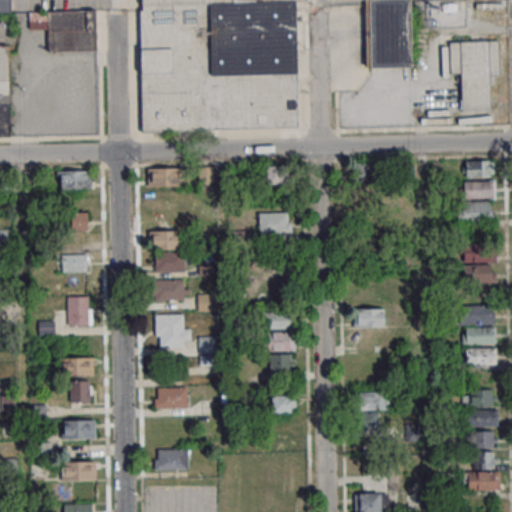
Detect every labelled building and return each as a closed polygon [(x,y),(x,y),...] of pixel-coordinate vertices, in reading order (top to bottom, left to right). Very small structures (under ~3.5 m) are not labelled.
[(0,0),(0,12),(10,13),(10,0),(0,0)] [(298,127),(297,1),(307,1),(306,0),(140,0),(142,129),(298,127)] [(365,0),(367,67),(412,67),(410,0),(365,0)] [(47,51),(96,50),(95,10),(29,10),(29,30),(47,30),(47,51)] [(448,41),(449,73),(460,73),(460,110),(490,109),(489,74),(500,74),(500,40),(448,41)] [(0,131),(9,132),(9,44),(0,44),(0,131)] [(462,159),(462,177),(495,177),(495,159),(462,159)] [(376,181),(376,163),(351,163),(351,181),(376,181)] [(289,165),(266,165),(266,184),(289,184),(289,165)] [(212,181),(212,166),(198,166),(198,181),(212,181)] [(147,167),(147,185),(179,185),(179,167),(147,167)] [(91,170),(59,170),(59,188),(91,188),(91,170)] [(462,181),(462,197),(495,197),(495,181),(462,181)] [(147,207),(196,207),(196,189),(147,189),(147,207)] [(494,201),(459,201),(458,220),(494,220),(494,201)] [(86,212),(67,212),(67,230),(86,230),(86,212)] [(259,232),(291,232),(291,212),(259,212),(259,232)] [(151,231),(151,248),(180,248),(180,231),(151,231)] [(494,243),(463,243),(463,282),(494,282),(494,243)] [(184,252),(152,252),(152,271),(184,271),(184,252)] [(61,271),(88,271),(88,253),(61,253),(61,271)] [(152,299),(188,299),(188,279),(152,279),(152,299)] [(197,292),(197,310),(215,310),(215,292),(197,292)] [(67,295),(67,324),(88,324),(88,295),(67,295)] [(459,304),(459,323),(494,323),(494,304),(459,304)] [(353,327),(385,327),(385,308),(353,308),(353,327)] [(264,328),(293,328),(293,312),(264,312),(264,328)] [(190,325),(185,325),(185,313),(155,313),(156,347),(190,346),(190,325)] [(55,320),(38,320),(38,335),(55,335),(55,320)] [(461,343),(495,343),(495,326),(461,326),(461,343)] [(265,350),(294,350),(294,332),(265,332),(265,350)] [(199,335),(199,364),(215,364),(215,335),(199,335)] [(462,347),(462,363),(495,363),(495,347),(462,347)] [(269,354),(269,371),(294,371),(294,354),(269,354)] [(92,357),(59,357),(59,375),(92,375),(92,357)] [(69,380),(69,401),(91,401),(91,380),(69,380)] [(154,387),(154,407),(187,407),(187,387),(154,387)] [(470,393),(462,393),(462,405),(497,405),(497,388),(470,388),(470,393)] [(379,453),(379,409),(387,409),(387,391),(358,391),(358,449),(361,449),(362,489),(385,489),(384,453),(379,453)] [(270,412),(295,412),(295,394),(270,394),(270,412)] [(1,410),(16,410),(16,395),(1,395),(1,410)] [(467,426),(498,426),(498,409),(467,409),(467,426)] [(95,419),(64,419),(64,438),(95,438),(95,419)] [(473,430),(473,447),(496,447),(496,430),(473,430)] [(269,433),(269,452),(295,452),(295,433),(269,433)] [(52,441),(34,441),(34,457),(52,457),(52,441)] [(187,448),(154,448),(154,469),(187,469),(187,448)] [(473,467),(497,467),(497,451),(473,451),(473,467)] [(61,479),(96,479),(96,461),(61,461),(61,479)] [(499,470),(463,470),(463,489),(499,489),(499,470)] [(355,492),(354,511),(388,511),(389,492),(355,492)] [(63,503),(62,511),(92,511),(93,503),(63,503)]
